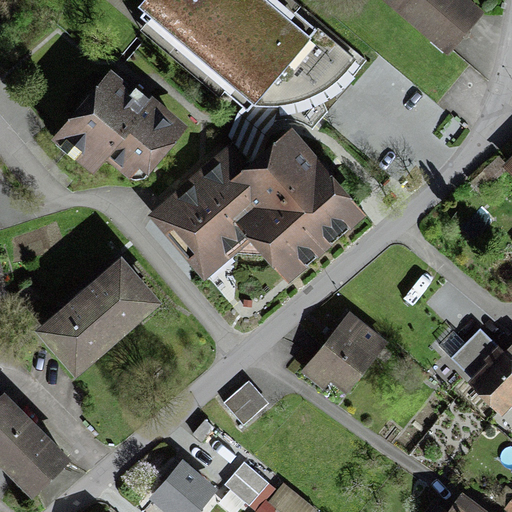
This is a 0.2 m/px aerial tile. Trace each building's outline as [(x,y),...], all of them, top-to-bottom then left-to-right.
[(342,72),(353,59),(294,10),(293,11),(280,0),(152,0),(140,15),(225,87),(223,90),(247,110),(263,91),(276,102),(293,100),(310,94),(327,85),(331,81),(342,72)] [(479,12),(465,0),(393,0),(449,47),(479,12)] [(142,103),(110,77),(77,116),(72,116),(73,121),(64,132),(79,144),(80,151),(90,160),(98,160),(104,152),(112,158),(122,158),(129,163),(138,162),(144,154),(150,159),(154,153),(159,154),(157,150),(178,125),(146,98),(142,103)] [(233,165),(224,158),(167,209),(212,261),(232,244),(237,251),(269,253),(276,246),(291,265),(353,212),(329,183),(331,174),(325,167),(316,168),(290,139),(255,168),(233,165)] [(121,262),(44,329),(76,366),(153,299),(121,262)] [(381,340),(346,311),(326,335),(332,340),(315,361),(344,385),(381,340)] [(511,343),(504,352),(480,328),(451,357),(502,408),(511,398),(511,343)] [(266,408),(246,385),(222,406),(241,429),(266,408)] [(66,459),(1,395),(0,395),(0,455),(35,490),(66,459)] [(212,424),(202,416),(191,430),(201,438),(212,424)] [(232,453),(214,437),(196,458),(215,474),(232,453)] [(190,511),(210,488),(182,464),(156,495),(176,511),(190,511)]
